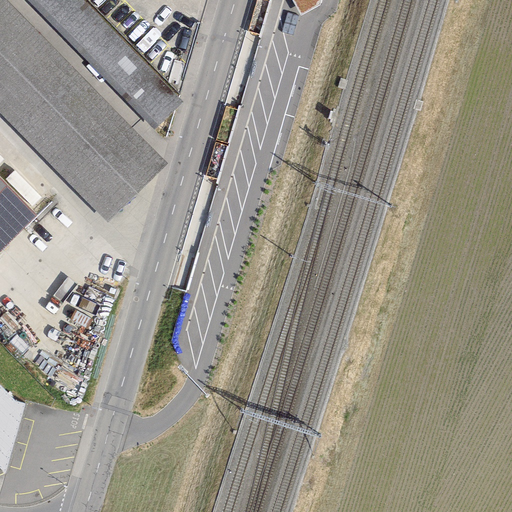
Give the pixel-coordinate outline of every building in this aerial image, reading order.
[(29,0),(160,133),(186,107),(80,0),(29,0)] [(323,0),(293,0),(293,4),(321,10),(323,0)] [(0,97),(113,211),(155,170),(0,15),(0,97)] [(0,252),(54,201),(0,144),(0,252)] [(0,467),(7,474),(0,498),(0,504),(27,511),(41,511),(66,421),(51,417),(52,412),(15,402),(0,387),(0,467)]
